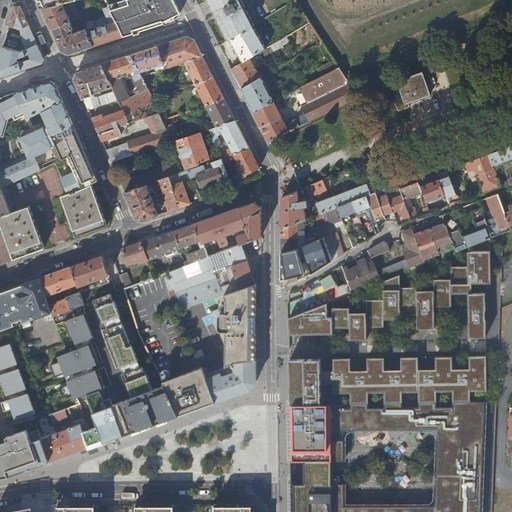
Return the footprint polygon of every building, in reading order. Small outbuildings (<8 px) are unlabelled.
[(38,0),(42,8),(63,4),(79,0),(38,0)] [(173,0),(126,0),(108,6),(109,7),(123,37),(173,21),(176,17),(178,14),(180,13),(173,0)] [(206,0),(228,41),(230,39),(238,35),(251,27),(252,26),(238,0),(206,0)] [(63,4),(42,8),(46,18),(51,29),(70,22),(63,4)] [(20,52),(37,44),(20,6),(14,6),(9,23),(3,47),(20,52)] [(87,31),(94,46),(110,41),(123,37),(109,7),(104,9),(110,24),(108,25),(107,21),(104,22),(104,25),(98,27),(98,28),(87,31)] [(70,22),(51,29),(59,45),(62,51),(68,54),(94,46),(87,31),(86,29),(72,33),(73,29),(70,22)] [(265,49),(251,27),(238,35),(230,39),(243,61),(251,57),(265,49)] [(158,46),(165,69),(184,63),(203,57),(198,47),(194,40),(187,37),(173,42),(158,46)] [(0,56),(0,76),(42,63),(44,60),(37,44),(20,52),(3,47),(0,56)] [(160,71),(165,69),(158,46),(149,49),(132,55),(139,70),(158,63),(160,71)] [(140,73),(139,70),(132,55),(118,59),(102,64),(112,87),(114,91),(118,99),(120,102),(129,98),(121,81),(117,82),(115,79),(128,75),(128,73),(131,72),(140,93),(149,89),(143,76),(142,76),(140,73)] [(203,57),(184,63),(195,84),(213,78),(208,69),(203,57)] [(255,65),(251,57),(243,61),(242,62),(231,68),(238,83),(241,89),(260,77),(254,66),(255,65)] [(112,87),(102,64),(91,68),(77,72),(74,79),(83,99),(94,95),(94,94),(96,93),(97,95),(100,94),(99,92),(109,88),(112,87)] [(414,69),(416,74),(389,85),(393,96),(398,94),(399,98),(390,101),(394,113),(406,108),(405,105),(429,96),(425,87),(430,85),(425,74),(429,72),(426,64),(414,69)] [(346,78),(339,67),(300,87),(299,88),(307,103),(301,106),(309,122),(354,101),(346,78)] [(143,76),(159,71),(158,69),(156,70),(155,68),(140,73),(142,76),(143,76)] [(273,101),(262,77),(260,77),(241,89),(246,98),(252,111),(273,101)] [(213,78),(195,84),(206,106),(224,99),(218,87),(213,78)] [(155,102),(153,98),(149,89),(140,93),(129,98),(120,102),(120,103),(123,110),(101,118),(101,116),(92,119),(99,134),(129,123),(141,119),(140,115),(135,117),(128,119),(126,115),(133,112),(155,102)] [(88,109),(118,99),(114,91),(111,92),(97,97),(95,97),(94,95),(83,99),(88,109)] [(24,152),(41,143),(33,127),(28,118),(15,93),(9,95),(0,97),(0,105),(10,124),(20,144),(24,152)] [(224,99),(206,106),(217,127),(235,121),(231,114),(224,99)] [(285,124),(273,101),(252,111),(258,123),(268,141),(308,122),(306,117),(297,121),(295,119),(285,124)] [(174,141),(164,121),(160,113),(146,117),(154,134),(130,141),(123,145),(106,150),(112,162),(174,141)] [(235,121),(217,127),(209,129),(213,140),(212,141),(215,147),(221,145),(217,136),(223,133),(224,136),(228,145),(229,145),(231,151),(217,156),(219,160),(221,159),(231,155),(233,155),(249,149),(243,137),(235,121)] [(129,123),(99,134),(102,141),(118,136),(117,131),(130,127),(129,123)] [(200,132),(177,140),(186,168),(198,163),(198,162),(209,159),(200,132)] [(35,174),(53,166),(41,143),(24,152),(28,159),(35,174)] [(511,148),(511,145),(487,154),(493,169),(493,170),(496,168),(495,166),(511,158),(511,148)] [(255,160),(249,149),(233,155),(245,176),(259,168),(255,160)] [(471,161),(474,170),(477,175),(493,169),(487,154),(471,161)] [(221,159),(223,164),(233,160),(231,155),(221,159)] [(0,184),(1,189),(35,174),(28,159),(17,164),(0,171),(0,184)] [(203,165),(187,171),(191,178),(196,176),(200,187),(223,179),(228,177),(223,164),(221,159),(219,160),(211,162),(212,167),(205,169),(203,165)] [(471,161),(464,163),(468,172),(474,170),(471,161)] [(172,165),(121,182),(122,185),(125,192),(147,184),(156,182),(169,177),(176,175),(172,165)] [(493,169),(477,175),(483,193),(500,186),(493,170),(493,169)] [(187,171),(176,175),(169,177),(179,208),(191,204),(183,184),(192,181),(191,178),(187,171)] [(385,189),(379,172),(371,175),(375,185),(368,188),(366,184),(316,204),(320,214),(323,213),(336,207),(352,201),(366,196),(375,192),(385,189)] [(179,208),(169,177),(156,182),(157,185),(159,184),(169,211),(179,208)] [(237,177),(229,180),(232,189),(240,186),(237,177)] [(326,190),(323,180),(306,187),(308,194),(309,197),(326,190)] [(439,180),(420,187),(422,191),(426,202),(444,195),(441,186),(439,180)] [(418,181),(399,188),(401,195),(403,199),(407,209),(408,212),(409,216),(411,220),(418,218),(415,209),(414,209),(410,198),(416,196),(415,194),(422,191),(420,187),(418,181)] [(68,195),(68,193),(62,196),(77,236),(108,225),(92,183),(78,190),(68,195)] [(10,212),(1,189),(0,184),(0,216),(11,213),(10,212)] [(147,184),(125,192),(136,218),(144,220),(152,217),(158,215),(147,184)] [(306,187),(297,191),(298,201),(305,200),(305,196),(308,194),(306,187)] [(387,193),(385,189),(375,192),(377,198),(387,194),(387,193)] [(297,191),(281,198),(281,214),(281,229),(304,220),(306,219),(303,207),(306,206),(305,202),(307,202),(307,199),(305,200),(298,201),(297,191)] [(377,198),(375,192),(366,196),(368,201),(377,198)] [(498,193),(488,197),(493,209),(485,212),(491,228),(489,229),(492,237),(502,234),(500,229),(510,226),(505,213),(498,193)] [(387,194),(377,198),(384,215),(393,211),(389,200),(387,194)] [(401,195),(389,200),(393,211),(393,212),(401,209),(404,218),(409,216),(408,212),(407,209),(403,199),(401,195)] [(368,201),(366,196),(352,201),(356,212),(357,214),(362,212),(365,211),(368,209),(371,208),(368,201)] [(384,215),(377,198),(368,201),(371,208),(375,218),(384,215)] [(352,201),(336,207),(341,220),(350,241),(356,239),(353,231),(350,224),(349,225),(347,220),(346,220),(345,216),(356,212),(352,201)] [(203,243),(218,237),(220,242),(205,248),(208,257),(241,244),(261,237),(261,224),(261,206),(255,202),(205,220),(196,223),(203,243)] [(11,213),(27,254),(45,247),(29,205),(10,212),(11,213)] [(323,213),(327,224),(331,236),(332,241),(338,257),(344,253),(333,223),(341,220),(336,207),(323,213)] [(455,218),(444,222),(444,223),(453,246),(455,252),(472,245),(491,238),(492,237),(489,229),(481,208),(470,212),(477,230),(461,236),(455,218)] [(0,220),(15,259),(27,254),(11,213),(0,216),(0,220)] [(323,213),(320,214),(317,215),(321,226),(327,224),(323,213)] [(45,222),(53,245),(65,241),(57,218),(45,222)] [(380,232),(375,218),(372,219),(370,220),(376,234),(380,232)] [(304,220),(281,229),(281,234),(281,241),(304,232),(304,220)] [(367,233),(374,231),(370,220),(362,222),(367,233)] [(185,262),(186,265),(208,257),(205,248),(203,243),(196,223),(185,227),(175,231),(180,247),(198,241),(201,250),(188,255),(190,260),(188,261),(185,262)] [(418,246),(423,260),(439,253),(438,252),(453,246),(444,223),(414,234),(417,242),(418,246)] [(327,224),(321,226),(323,232),(326,232),(327,237),(331,236),(327,224)] [(362,227),(353,231),(356,239),(358,244),(361,243),(367,240),(362,227)] [(403,247),(417,242),(414,234),(412,229),(403,232),(404,238),(400,239),(403,247)] [(165,234),(141,242),(147,259),(165,253),(166,255),(174,252),(173,250),(180,247),(175,231),(165,234)] [(304,232),(281,241),(281,247),(281,253),(298,249),(304,246),(305,246),(304,232)] [(472,245),(472,283),(490,283),(491,238),(472,245)] [(324,239),(305,246),(304,246),(311,273),(331,260),(324,239)] [(388,249),(386,243),(383,241),(368,250),(371,256),(388,249)] [(133,245),(122,249),(128,264),(138,261),(139,263),(147,260),(147,259),(141,242),(133,245)] [(182,309),(223,294),(255,284),(241,244),(208,257),(186,265),(169,271),(182,309)] [(403,252),(405,259),(408,265),(423,260),(418,246),(403,252)] [(298,249),(281,253),(281,277),(281,287),(298,280),(297,276),(304,274),(298,249)] [(84,263),(71,267),(77,285),(78,286),(103,277),(104,284),(106,283),(109,282),(109,274),(110,274),(103,256),(84,263)] [(348,282),(350,289),(378,278),(380,282),(383,281),(400,274),(410,270),(408,265),(405,259),(375,271),(371,262),(366,264),(364,259),(357,262),(359,267),(348,272),(346,266),(342,267),(348,282)] [(434,306),(451,306),(451,283),(468,283),(468,266),(451,266),(451,279),(434,278),(434,306)] [(41,278),(42,282),(47,296),(77,285),(71,267),(61,271),(41,278)] [(127,273),(119,275),(124,288),(132,285),(127,273)] [(293,291),(289,292),(289,316),(327,302),(332,300),(343,296),(349,294),(352,293),(350,289),(348,282),(344,284),(337,287),(331,274),(320,281),(321,283),(311,289),(310,286),(299,291),(300,292),(295,295),(293,291)] [(400,274),(383,281),(383,299),(400,299),(400,313),(418,313),(418,310),(417,310),(417,299),(418,299),(418,290),(417,290),(417,287),(400,287),(400,274)] [(25,284),(26,288),(42,282),(41,278),(25,284)] [(0,330),(53,312),(50,305),(47,296),(42,282),(26,288),(20,290),(19,286),(0,292),(0,330)] [(233,364),(255,361),(256,318),(256,284),(255,284),(223,294),(226,300),(225,312),(220,312),(218,313),(217,315),(217,327),(217,328),(220,330),(222,330),(225,331),(223,368),(233,364)] [(50,305),(53,312),(54,316),(84,305),(80,292),(65,297),(65,296),(63,297),(64,300),(50,305)] [(164,385),(151,390),(146,374),(142,375),(131,345),(129,346),(110,293),(95,299),(130,398),(112,404),(114,410),(123,435),(178,416),(165,388),(164,385)] [(468,293),(468,311),(485,311),(485,293),(468,293)] [(332,316),(332,327),(350,327),(350,322),(349,322),(349,294),(343,296),(332,300),(332,316)] [(356,324),(356,338),(366,338),(366,325),(383,326),(383,312),(384,313),(384,309),(383,309),(383,299),(366,299),(366,321),(355,321),(355,324),(356,324)] [(289,316),(289,333),(327,333),(327,302),(289,316)] [(425,310),(424,328),(434,327),(434,310),(425,310)] [(84,314),(66,321),(74,344),(93,337),(84,314)] [(468,320),(468,337),(485,338),(485,320),(468,320)] [(468,339),(469,352),(485,352),(485,339),(468,339)] [(15,419),(32,413),(7,344),(0,345),(0,384),(2,383),(8,399),(1,402),(4,411),(11,408),(15,419)] [(96,365),(88,344),(57,356),(64,376),(96,365)] [(205,363),(203,356),(195,359),(197,365),(205,363)] [(333,359),(333,394),(350,393),(350,401),(367,401),(367,392),(383,392),(383,400),(400,400),(400,392),(417,392),(417,400),(435,399),(435,391),(450,391),(451,399),(468,398),(468,390),(485,390),(484,356),(468,356),(468,369),(472,369),(472,378),(452,379),(451,356),(434,357),(435,379),(418,379),(417,357),(400,358),(401,380),(384,380),(383,358),(366,359),(367,380),(350,381),(349,359),(333,359)] [(290,359),(290,404),(321,404),(320,358),(290,359)] [(207,373),(208,378),(208,383),(216,402),(250,390),(255,383),(255,361),(233,364),(236,373),(229,376),(229,374),(222,376),(220,374),(218,369),(207,373)] [(165,388),(203,375),(201,368),(162,381),(164,385),(165,388)] [(95,372),(66,383),(73,400),(77,399),(101,389),(95,372)] [(165,388),(178,416),(216,402),(208,383),(208,378),(207,373),(203,375),(165,388)] [(77,399),(79,405),(80,405),(84,416),(89,414),(90,410),(89,409),(111,401),(106,388),(101,389),(77,399)] [(383,403),(383,407),(368,407),(367,403),(321,404),(290,404),(291,463),(304,462),(303,485),(292,486),(292,511),(480,511),(485,401),(451,401),(451,406),(435,406),(435,402),(417,402),(417,406),(401,406),(401,402),(383,403)] [(79,405),(74,407),(80,424),(86,419),(84,416),(80,405),(79,405)] [(59,432),(56,433),(55,434),(57,439),(53,441),(50,435),(42,438),(50,461),(88,448),(80,424),(74,407),(68,409),(74,426),(66,429),(65,426),(58,429),(59,432)] [(64,410),(49,415),(52,424),(67,418),(64,410)] [(94,424),(101,443),(123,435),(114,410),(94,417),(93,419),(95,424),(94,424)] [(80,424),(88,448),(101,443),(94,424),(95,424),(93,419),(80,424)] [(0,443),(0,477),(9,476),(50,461),(42,438),(38,429),(26,433),(24,429),(5,437),(6,441),(0,443)]
